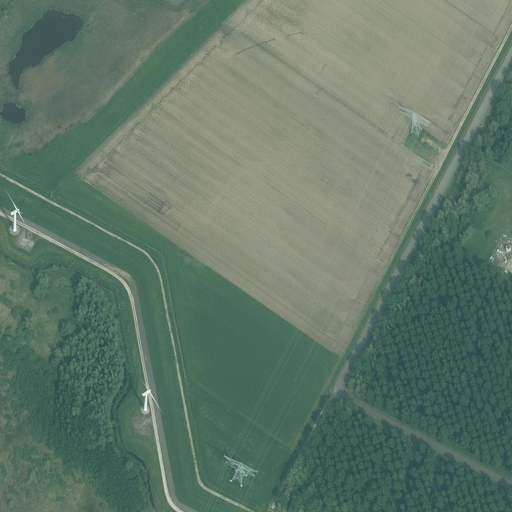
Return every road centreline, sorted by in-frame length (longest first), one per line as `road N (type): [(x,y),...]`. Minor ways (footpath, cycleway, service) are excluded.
road 1 (track): [(0,174),(150,258),(161,276),(198,477),(256,511)]
road 2 (track): [(0,209),(131,282),(171,500),(195,511)]
